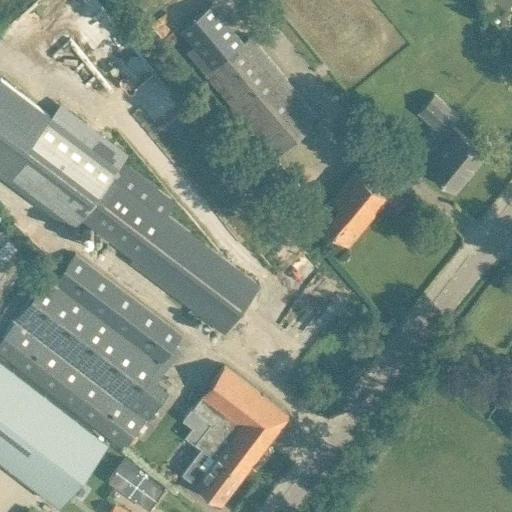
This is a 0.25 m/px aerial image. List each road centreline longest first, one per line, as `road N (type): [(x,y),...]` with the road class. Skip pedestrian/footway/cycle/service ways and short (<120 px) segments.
road 1 (unknown): [(336,416),(0,160)]
road 2 (tertiary): [(511,219),(285,511)]
